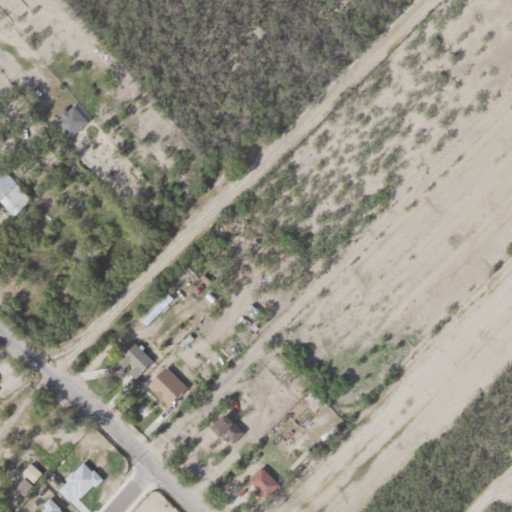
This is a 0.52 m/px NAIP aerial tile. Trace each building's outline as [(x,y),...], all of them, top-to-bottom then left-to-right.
[(50,118),(64,134),(83,117),(69,101),(50,118)] [(0,202),(8,211),(24,194),(0,169),(0,202)] [(168,294),(162,288),(137,314),(143,320),(168,294)] [(126,371),(146,361),(134,336),(114,345),(126,371)] [(183,383),(162,362),(143,381),(164,402),(183,383)] [(238,426),(228,418),(218,431),(228,439),(238,426)] [(260,494),(275,480),(257,462),(243,476),(260,494)]
